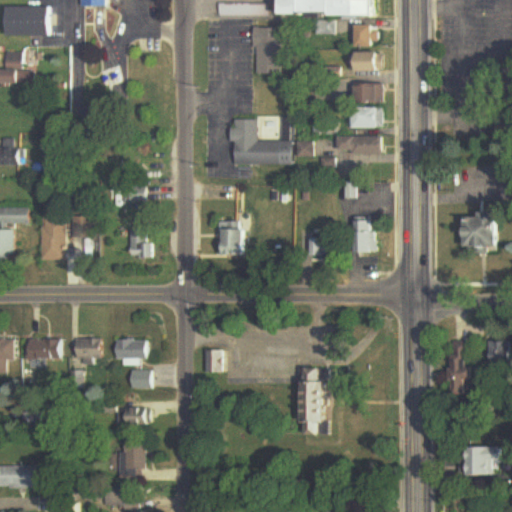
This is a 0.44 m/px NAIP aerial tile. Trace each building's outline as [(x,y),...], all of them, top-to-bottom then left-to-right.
[(84,0),(85,8),(109,8),(108,0),(84,0)] [(293,0),(293,18),(387,18),(387,0),(293,0)] [(271,19),(271,5),(220,5),(220,19),(271,19)] [(7,37),(54,37),(54,8),(7,8),(7,37)] [(381,47),(381,27),(361,27),(361,47),(381,47)] [(284,75),(284,29),(257,29),(257,75),(284,75)] [(5,85),(35,85),(35,72),(25,72),(25,54),(5,54),(5,85)] [(387,54),(358,54),(358,72),(387,72),(387,54)] [(386,103),(386,86),(361,86),(361,103),(386,103)] [(353,109),(353,129),(387,129),(387,109),(353,109)] [(238,167),(297,167),(297,143),(261,143),(261,121),(238,121),(238,167)] [(341,124),(316,124),(316,135),(341,135),(341,124)] [(344,155),(387,155),(387,138),(344,138),(344,155)] [(4,167),(28,167),(28,149),(17,149),(17,140),(4,140),(4,167)] [(299,156),(314,159),(317,145),(302,142),(299,156)] [(360,184),(349,184),(349,200),(360,200),(360,184)] [(130,204),(149,204),(149,189),(130,189),(130,204)] [(34,227),(34,211),(4,211),(4,227),(34,227)] [(471,250),(508,249),(507,216),(470,217),(471,250)] [(77,219),(77,240),(98,240),(98,219),(77,219)] [(45,263),(69,263),(69,220),(45,220),(45,263)] [(360,256),(380,256),(380,221),(360,221),(360,256)] [(251,224),(221,224),(221,258),(251,258),(251,224)] [(0,232),(0,260),(18,261),(18,233),(0,232)] [(155,245),(151,245),(151,232),(132,232),(132,259),(155,259),(155,245)] [(0,374),(12,375),(12,363),(19,363),(20,341),(0,340),(0,374)] [(67,341),(31,341),(31,361),(67,361),(67,341)] [(81,362),(108,362),(108,341),(81,341),(81,362)] [(152,361),(152,342),(119,342),(119,361),(152,361)] [(478,343),(457,342),(456,398),(478,398),(478,343)] [(511,342),(495,343),(495,374),(511,373),(511,342)] [(337,438),(338,370),(312,370),(312,438),(337,438)] [(157,372),(135,372),(135,390),(157,390),(157,372)] [(124,409),(124,426),(157,426),(157,409),(124,409)] [(152,443),(125,443),(125,484),(142,484),(142,472),(152,472),(152,443)] [(474,477),(499,478),(499,462),(510,462),(510,450),(474,449),(474,477)] [(0,488),(51,489),(51,468),(0,467),(0,488)] [(143,511),(143,488),(109,488),(109,511),(143,511)]
